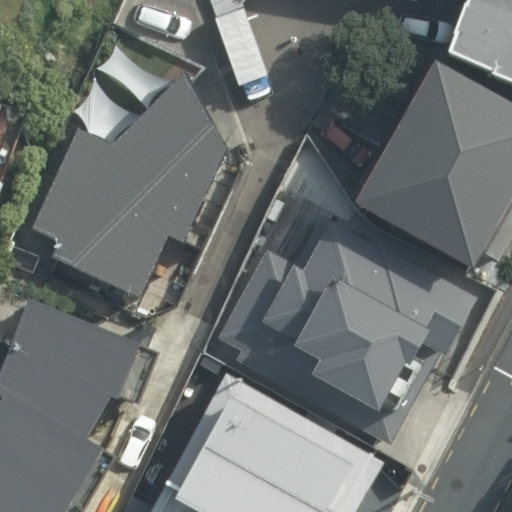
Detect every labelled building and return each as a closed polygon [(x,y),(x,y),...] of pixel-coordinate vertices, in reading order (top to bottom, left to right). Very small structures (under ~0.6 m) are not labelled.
[(511,0),(475,0),(456,55),(511,82),(511,0)] [(511,203),(511,106),(443,67),(372,202),(479,266),(511,203)] [(228,147),(189,75),(108,140),(79,125),(34,227),(58,238),(49,254),(152,295),(172,239),(184,244),(228,147)] [(478,295),(318,216),(298,256),(268,241),(220,337),(244,348),(239,358),(304,390),(311,375),(383,411),(421,335),(451,350),(478,295)] [(132,328),(27,292),(0,386),(0,511),(79,511),(114,449),(93,439),(120,387),(132,328)] [(359,511),(387,464),(230,373),(150,511),(359,511)]
